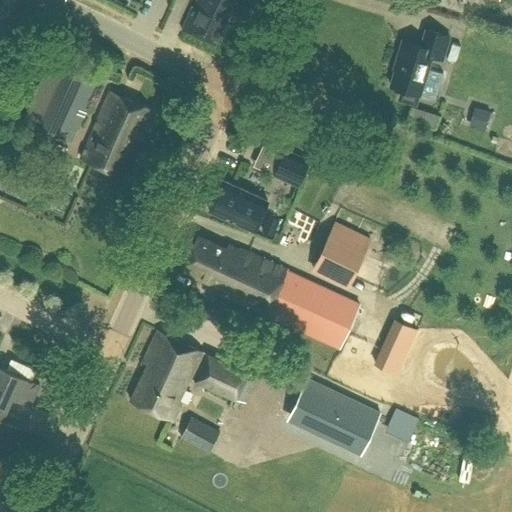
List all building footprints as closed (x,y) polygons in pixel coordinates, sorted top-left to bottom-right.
[(235,0),(197,0),(195,7),(193,6),(183,28),(216,43),(235,0)] [(401,89),(398,98),(414,103),(417,94),(418,94),(430,56),(441,60),(449,36),(425,29),(420,45),(402,39),(396,59),(397,60),(390,85),(401,89)] [(88,64),(68,55),(61,70),(47,64),(23,119),(37,125),(37,124),(69,139),(75,127),(77,127),(100,77),(85,70),(88,64)] [(152,109),(110,91),(80,158),(117,174),(133,137),(139,140),(152,109)] [(440,115),(443,100),(424,95),(420,110),(440,115)] [(474,107),(468,126),(485,132),(491,112),(474,107)] [(309,161),(283,149),(271,175),(297,187),(309,161)] [(269,200),(224,179),(222,184),(219,182),(214,194),(217,195),(215,199),(210,210),(255,230),(269,200)] [(371,239),(335,221),(310,270),(347,288),(371,239)] [(227,248),(199,235),(183,269),(223,287),(221,293),(339,347),(360,302),(239,247),(238,249),(229,244),(227,248)] [(418,328),(393,317),(373,363),(397,374),(418,328)] [(201,351),(157,329),(142,361),(148,363),(131,399),(172,419),(181,402),(179,400),(188,383),(190,384),(193,377),(243,401),(255,376),(201,351)] [(0,405),(6,409),(11,398),(30,406),(40,384),(1,366),(0,368),(0,405)] [(379,409),(307,374),(290,410),(362,445),(379,409)] [(1,420),(6,409),(0,405),(0,445),(11,450),(20,429),(1,420)] [(219,431),(191,415),(179,437),(206,453),(219,431)]
